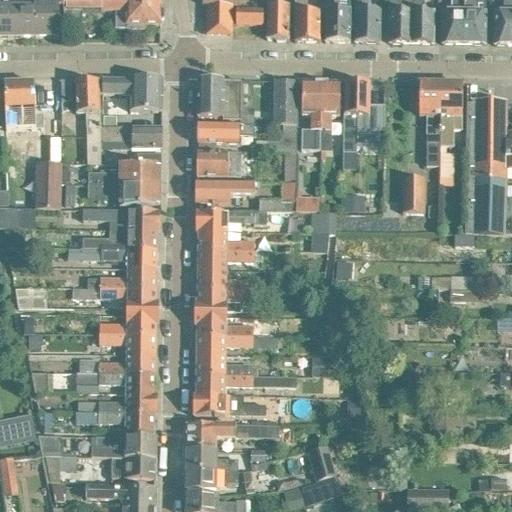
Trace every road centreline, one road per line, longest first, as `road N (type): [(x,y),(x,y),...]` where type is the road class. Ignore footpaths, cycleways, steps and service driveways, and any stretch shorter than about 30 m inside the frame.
road 1 (residential): [(183,64),(169,511)]
road 2 (residential): [(511,71),(183,64)]
road 3 (residential): [(0,66),(183,64)]
